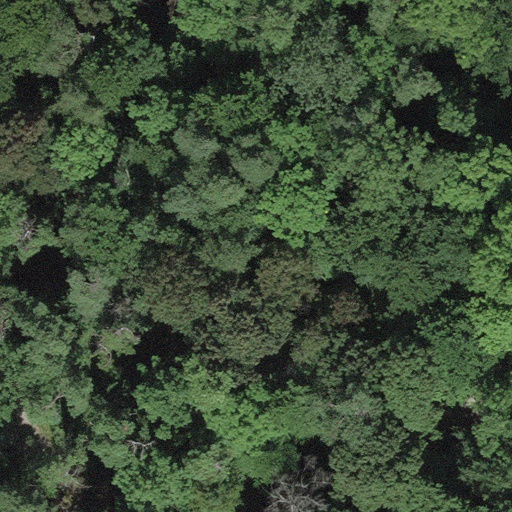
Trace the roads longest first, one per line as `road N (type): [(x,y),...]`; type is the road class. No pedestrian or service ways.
road 1 (track): [(66,418),(364,511)]
road 2 (track): [(0,270),(107,511)]
road 3 (track): [(511,400),(376,511)]
